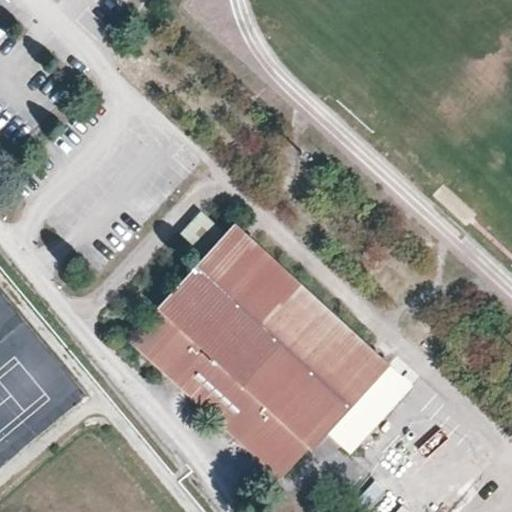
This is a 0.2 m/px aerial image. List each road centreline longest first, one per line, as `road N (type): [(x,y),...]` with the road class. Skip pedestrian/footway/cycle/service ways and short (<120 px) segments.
road 1 (track): [(102,401),(0,279)]
road 2 (track): [(194,511),(102,401)]
road 3 (track): [(102,401),(0,484)]
